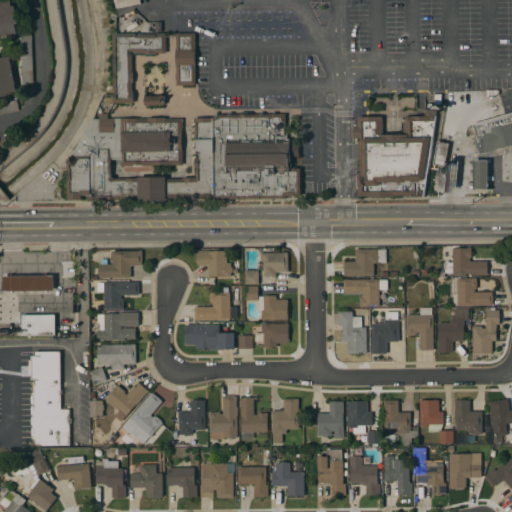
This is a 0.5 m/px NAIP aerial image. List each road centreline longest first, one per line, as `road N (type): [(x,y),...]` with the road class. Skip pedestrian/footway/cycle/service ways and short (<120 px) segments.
road 1 (residential): [(509,366),(473,378),(167,367)]
road 2 (primary): [(312,223),(64,226)]
road 3 (residential): [(312,223),(310,372)]
